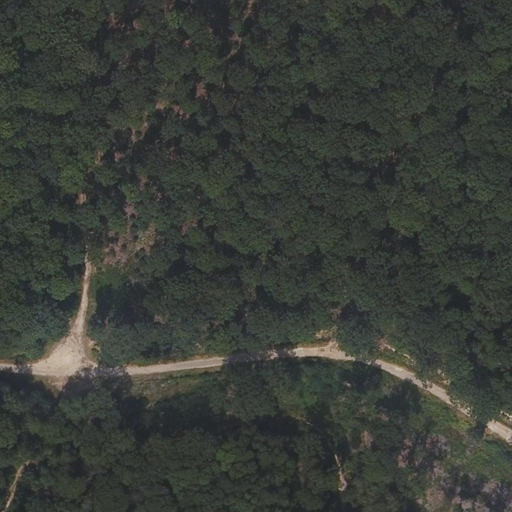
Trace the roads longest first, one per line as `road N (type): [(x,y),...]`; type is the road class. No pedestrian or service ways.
road 1 (track): [(79,332),(89,273),(68,0)]
road 2 (track): [(2,511),(79,369)]
